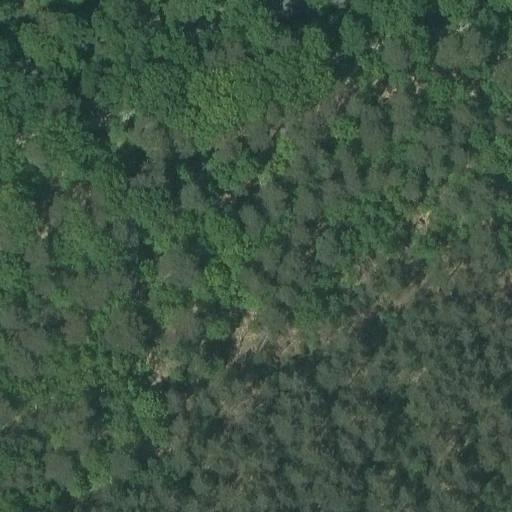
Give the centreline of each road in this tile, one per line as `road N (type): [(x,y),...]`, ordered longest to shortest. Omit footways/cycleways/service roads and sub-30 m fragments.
road 1 (unknown): [(0,241),(230,144),(511,74)]
road 2 (primary): [(0,80),(305,0)]
